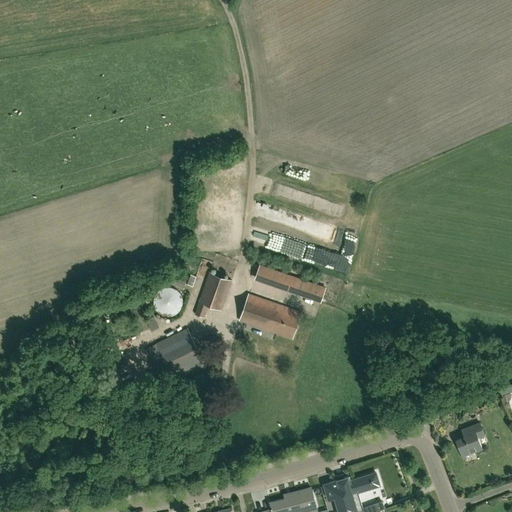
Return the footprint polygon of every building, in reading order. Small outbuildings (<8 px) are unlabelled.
[(269,182),(278,175),(274,170),(266,177),(269,182)] [(318,262),(345,269),(347,259),(321,252),(318,262)] [(232,281),(231,280),(210,273),(195,314),(205,317),(209,306),(222,310),(232,281)] [(286,275),(282,286),(296,291),(300,279),(293,277),(286,275)] [(185,301),(185,298),(185,295),(184,293),(183,289),(181,287),(179,285),(176,284),(172,283),(169,282),(167,283),(163,284),(160,286),(158,288),(156,290),(155,293),(154,296),(154,299),(154,302),(155,305),(157,308),(159,310),(162,312),(165,313),(167,314),(171,314),(174,314),(177,313),(179,311),(181,309),(183,307),(184,305),(185,301)] [(135,293),(129,295),(126,296),(131,309),(140,306),(135,293)] [(250,295),(248,301),(241,321),(292,339),(301,312),(250,295)] [(160,327),(154,316),(146,320),(151,331),(160,327)] [(172,376),(202,360),(187,328),(157,342),(172,376)] [(478,437),(485,435),(480,423),(465,428),(468,435),(457,440),(464,458),(466,457),(465,455),(482,449),(478,437)] [(408,464),(413,462),(409,450),(404,452),(408,464)] [(328,500),(335,498),(339,511),(363,511),(363,510),(358,511),(352,491),(357,490),(357,492),(358,492),(374,487),(370,474),(350,480),(349,476),(345,478),(337,480),(330,482),(324,484),(328,500)] [(306,511),(317,511),(311,489),(284,496),(285,500),(270,504),(271,508),(270,508),(271,511),(267,511),(296,511),(306,510),(306,511)]
